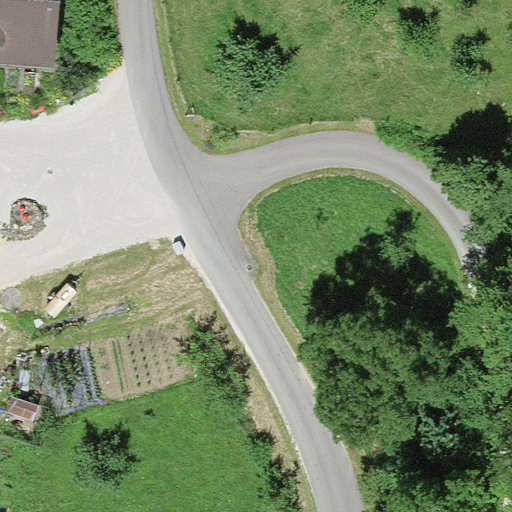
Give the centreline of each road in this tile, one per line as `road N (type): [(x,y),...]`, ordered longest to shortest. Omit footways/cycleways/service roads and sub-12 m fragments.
road 1 (track): [(507,511),(502,404),(472,246),(418,193),(371,168),(320,155),(193,203)]
road 2 (unclassified): [(336,511),(152,109),(140,0)]
road 3 (unknown): [(193,203),(0,151)]
